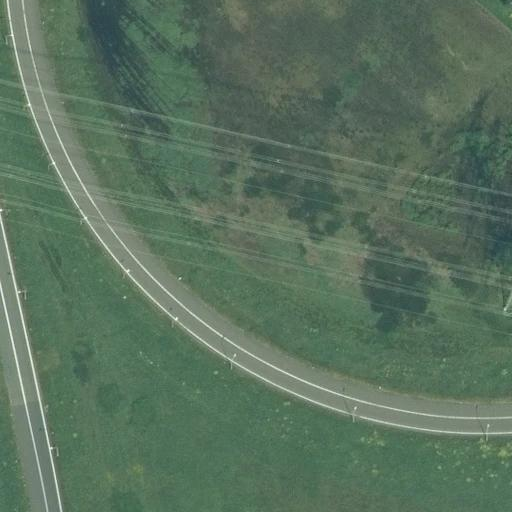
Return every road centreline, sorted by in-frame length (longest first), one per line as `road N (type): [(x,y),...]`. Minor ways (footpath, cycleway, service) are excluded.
road 1 (motorway): [(511,425),(422,424),(353,410),(244,364),(191,324),(145,284),(77,192),(30,85),(16,0)]
road 2 (motorway): [(0,267),(52,511)]
